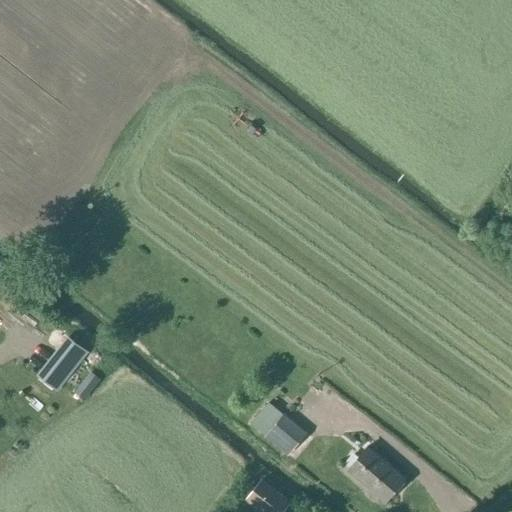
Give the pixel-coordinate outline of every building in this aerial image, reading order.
[(59,395),(83,350),(59,337),(35,382),(59,395)] [(266,436),(284,415),(269,402),(251,424),(266,436)] [(266,436),(287,454),(305,433),(284,415),(266,436)] [(404,479),(367,447),(348,469),(356,476),(355,476),(385,501),(404,479)] [(259,511),(282,511),(291,501),(262,479),(247,502),(259,511)]
